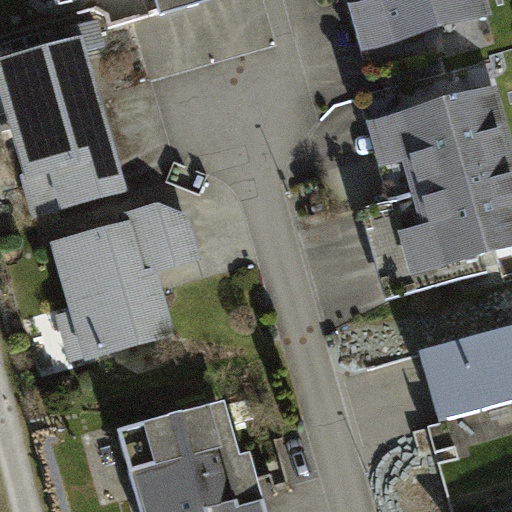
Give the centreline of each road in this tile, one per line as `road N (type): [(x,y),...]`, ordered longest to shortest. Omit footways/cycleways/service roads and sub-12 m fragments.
road 1 (residential): [(246,101),(359,511)]
road 2 (track): [(0,378),(36,511)]
